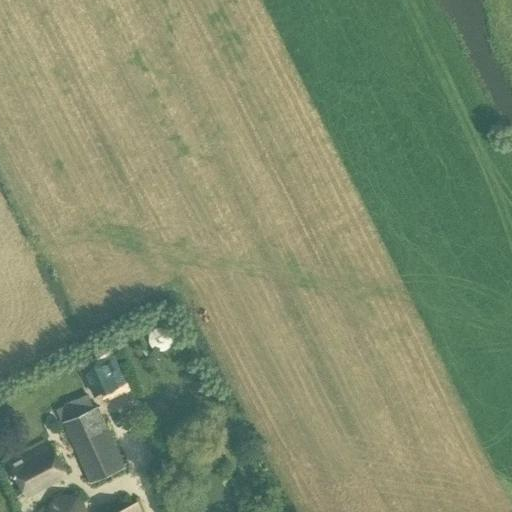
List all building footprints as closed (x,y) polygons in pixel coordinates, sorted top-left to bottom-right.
[(115,383),(126,379),(116,353),(82,366),(94,397),(117,387),(115,383)] [(94,409),(89,397),(59,410),(64,423),(94,409)] [(91,483),(126,467),(99,407),(94,409),(64,423),(91,483)] [(25,495),(67,476),(52,444),(10,463),(25,495)] [(87,511),(78,495),(56,496),(47,511),(87,511)]
